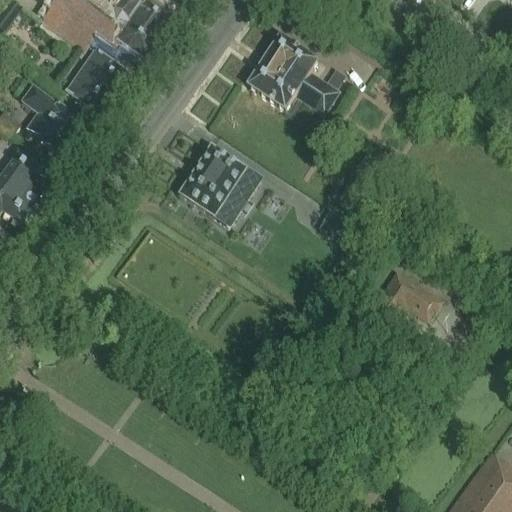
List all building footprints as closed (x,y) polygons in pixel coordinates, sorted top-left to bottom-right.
[(116,49),(146,70),(176,27),(145,6),(141,12),(126,1),(121,8),(109,0),(60,0),(42,26),(85,57),(95,42),(112,54),(116,49)] [(0,45),(22,15),(11,6),(1,20),(0,19),(0,45)] [(297,103),(326,121),(342,97),(313,79),(320,67),(282,43),(250,92),(288,116),(297,103)] [(129,81),(95,57),(65,99),(79,108),(79,109),(99,123),(129,81)] [(75,153),(70,150),(84,130),(58,111),(33,92),(22,108),(38,119),(26,135),(38,144),(66,165),(75,153)] [(4,118),(0,123),(0,129),(16,141),(23,131),(4,118)] [(210,152),(178,201),(213,224),(245,175),(210,152)] [(53,183),(19,158),(0,183),(0,219),(1,218),(19,230),(53,183)] [(352,214),(366,194),(352,184),(338,205),(352,214)] [(347,254),(360,236),(347,227),(334,245),(347,254)] [(357,341),(420,381),(437,354),(403,332),(411,319),(430,331),(444,308),(397,278),(357,341)] [(511,511),(511,472),(492,459),(454,511),(511,511)]
